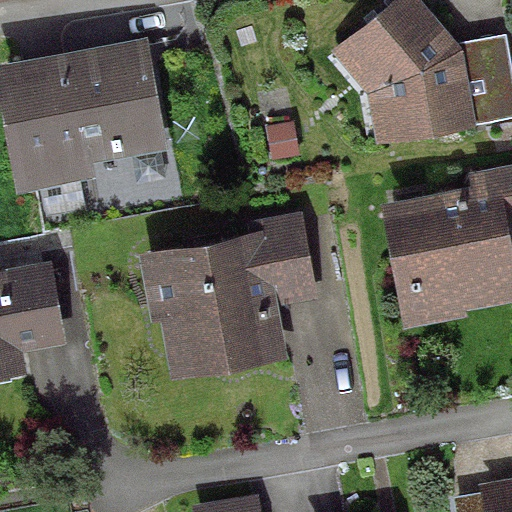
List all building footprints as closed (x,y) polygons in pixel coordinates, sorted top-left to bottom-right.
[(457,48),(419,0),(395,0),(342,47),(373,86),(380,130),(466,115),(457,48)] [(160,141),(141,37),(5,61),(24,165),(160,141)] [(413,308),(511,292),(496,195),(397,211),(413,308)] [(178,362),(277,347),(268,285),(306,279),(298,227),(161,248),(178,362)] [(59,333),(47,263),(0,270),(0,364),(19,361),(16,340),(59,333)] [(511,511),(511,482),(490,486),(494,511),(511,511)] [(194,502),(195,511),(261,511),(259,492),(194,502)]
